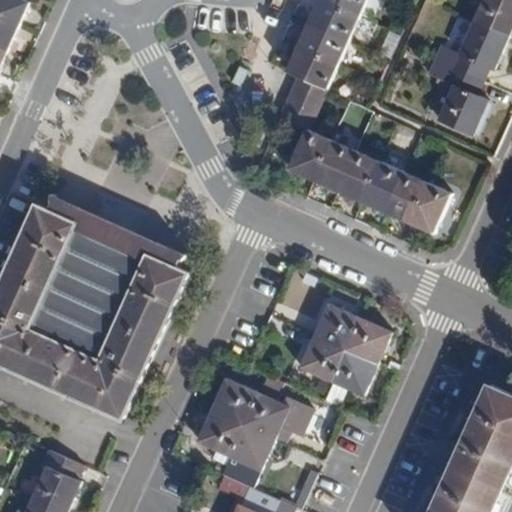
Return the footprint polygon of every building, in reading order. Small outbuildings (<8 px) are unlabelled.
[(0,0),(0,17),(21,27),(33,1),(30,0),(0,0)] [(321,0),(290,72),(300,76),(329,89),(363,14),(369,0),(321,0)] [(381,0),(369,0),(363,14),(373,19),(381,0)] [(511,0),(485,0),(461,54),(443,45),(437,59),(485,81),(491,68),(496,70),(511,33),(511,0)] [(0,74),(21,27),(0,17),(0,74)] [(456,85),(440,119),(475,135),(491,100),(479,95),(485,81),(437,59),(430,74),(456,85)] [(244,93),(250,68),(236,65),(230,89),(244,93)] [(300,76),(282,117),(310,129),(311,130),(317,116),(329,89),(300,76)] [(310,129),(292,169),(436,233),(454,194),(314,131),(311,130),(310,129)] [(56,201),(51,213),(179,271),(184,258),(186,259),(188,257),(54,197),(55,200),(56,201)] [(33,205),(0,278),(0,369),(121,424),(189,275),(179,271),(51,213),(33,205)] [(310,279),(297,274),(292,286),(305,291),(310,279)] [(331,304),(317,336),(349,350),(363,318),(331,304)] [(363,318),(349,350),(380,364),(395,332),(363,318)] [(303,368),(334,382),(349,350),(317,336),(303,368)] [(380,364),(349,350),(334,382),(326,400),(341,407),(349,388),(366,396),(380,364)] [(229,378),(215,410),(246,424),(261,392),(229,378)] [(511,393),(492,385),(476,421),(469,437),(442,497),(435,511),(494,511),(511,473),(511,393)] [(286,404),(261,392),(246,424),(278,439),(283,427),(303,436),(315,409),(289,397),(286,404)] [(246,424),(215,410),(201,441),(218,449),(232,456),(246,424)] [(476,421),(464,416),(458,431),(469,437),(476,421)] [(278,439),(246,424),(232,456),(228,465),(224,474),(256,488),(264,470),(278,439)] [(232,456),(218,449),(214,459),(228,465),(232,456)] [(51,450),(45,464),(49,467),(34,500),(59,511),(70,511),(84,481),(80,479),(86,466),(51,450)] [(511,473),(494,511),(508,511),(511,504),(511,473)] [(435,511),(442,497),(431,492),(423,508),(433,511),(435,511)] [(59,511),(34,500),(28,511),(59,511)]
